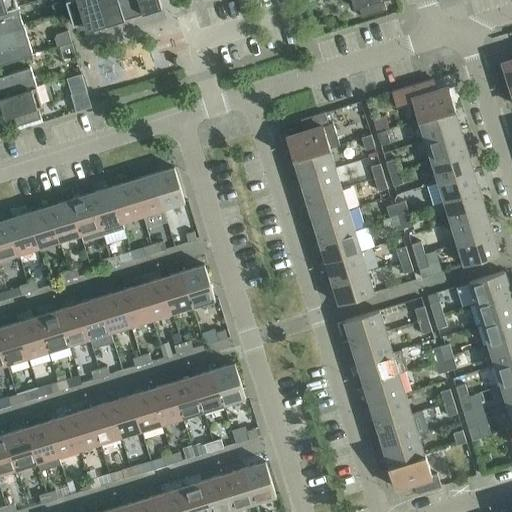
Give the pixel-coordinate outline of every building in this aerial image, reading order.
[(0,0),(0,10),(18,5),(16,0),(0,0)] [(106,23),(98,0),(66,0),(74,24),(84,21),(87,29),(106,23)] [(119,0),(98,0),(106,23),(124,17),(119,0)] [(139,0),(119,0),(124,17),(143,11),(139,0)] [(160,0),(139,0),(143,11),(162,5),(160,0)] [(352,0),(355,7),(359,6),(362,17),(387,9),(383,0),(352,0)] [(52,4),(55,14),(63,11),(60,2),(52,4)] [(0,10),(0,30),(24,24),(18,5),(0,10)] [(0,63),(23,56),(23,57),(33,54),(24,24),(0,30),(0,63)] [(55,38),(58,46),(72,41),(68,30),(57,33),(55,38)] [(77,56),(73,44),(63,47),(67,59),(77,56)] [(0,75),(0,96),(36,85),(30,66),(26,67),(23,57),(23,56),(0,63),(0,68),(2,74),(0,75)] [(78,108),(94,103),(84,70),(68,75),(78,108)] [(419,120),(419,119),(455,108),(455,109),(456,108),(449,86),(430,92),(427,80),(403,88),(407,101),(412,99),(419,120)] [(36,85),(0,96),(0,98),(5,116),(14,113),(17,124),(41,116),(38,106),(42,104),(36,85)] [(419,119),(419,120),(426,140),(461,128),(455,109),(455,108),(419,119)] [(293,159),(294,159),(294,158),(330,147),(330,148),(340,144),(333,123),(330,125),(326,112),(301,119),(305,131),(287,137),(293,159)] [(426,140),(432,160),(468,149),(461,128),(426,140)] [(377,132),(381,144),(391,141),(387,129),(377,132)] [(362,137),(366,149),(375,146),(372,134),(362,137)] [(294,158),(294,159),(300,178),(336,167),(330,148),(330,147),(294,158)] [(432,160),(438,181),(474,170),(468,149),(432,160)] [(386,161),(390,173),(400,170),(396,158),(386,161)] [(371,166),(375,178),(384,175),(380,163),(371,166)] [(175,166),(153,173),(164,208),(185,201),(175,166)] [(300,178),(307,199),(342,188),(336,167),(300,178)] [(400,170),(390,173),(394,185),(403,182),(400,170)] [(438,181),(445,201),(480,191),(474,170),(438,181)] [(153,173),(132,180),(143,214),(164,208),(153,173)] [(384,175),(375,178),(379,190),(388,187),(384,175)] [(132,180),(112,186),(122,220),(143,214),(132,180)] [(112,186),(91,192),(104,234),(124,227),(122,220),(112,186)] [(307,199),(313,220),(349,209),(342,188),(307,199)] [(445,201),(451,222),(487,211),(480,191),(445,201)] [(70,199),(81,233),(83,240),(104,234),(91,192),(70,199)] [(70,199),(49,205),(60,240),(81,233),(70,199)] [(406,200),(396,203),(400,215),(409,212),(406,200)] [(387,206),(391,218),(400,215),(396,203),(387,206)] [(49,205),(29,212),(39,246),(60,240),(49,205)] [(313,220),(320,240),(355,229),(349,209),(313,220)] [(451,222),(457,243),(493,232),(487,211),(451,222)] [(29,212),(8,218),(19,253),(39,246),(29,212)] [(409,212),(400,215),(404,228),(413,225),(409,212)] [(400,215),(391,218),(394,230),(404,228),(400,215)] [(8,218),(0,220),(0,258),(19,253),(8,218)] [(360,244),(373,243),(371,225),(358,227),(360,244)] [(320,240),(326,261),(362,250),(355,229),(320,240)] [(186,233),(189,242),(197,239),(194,231),(186,233)] [(493,232),(457,243),(464,264),(500,253),(493,232)] [(412,243),(416,256),(425,253),(421,241),(412,243)] [(160,242),(152,245),(155,252),(163,250),(160,242)] [(155,252),(152,245),(144,247),(146,255),(155,252)] [(397,248),(400,261),(410,258),(406,245),(397,248)] [(326,261),(332,282),(368,271),(362,250),(326,261)] [(425,253),(416,256),(419,268),(429,265),(425,253)] [(119,255),(111,257),(113,265),(121,263),(119,255)] [(113,265),(111,257),(102,260),(105,268),(113,265)] [(410,258),(400,261),(404,273),(414,270),(410,258)] [(205,263),(183,270),(194,305),(216,298),(205,263)] [(77,268),(69,270),(72,278),(79,276),(77,268)] [(72,278),(69,270),(61,273),(63,281),(72,278)] [(183,270),(162,277),(173,312),(194,305),(183,270)] [(469,281),(476,303),(511,292),(505,270),(469,281)] [(368,271),(332,282),(339,303),(375,292),(368,271)] [(162,277),(142,283),(153,318),(173,312),(162,277)] [(36,281),(28,283),(30,291),(39,288),(36,281)] [(30,291),(28,283),(20,286),(22,293),(30,291)] [(142,283),(121,290),(132,324),(153,318),(142,283)] [(121,290),(101,296),(111,331),(132,324),(121,290)] [(476,303),(482,323),(511,314),(511,293),(511,292),(476,303)] [(80,302),(90,337),(93,347),(114,340),(111,331),(101,296),(80,302)] [(430,303),(434,316),(444,313),(440,301),(430,303)] [(80,302),(59,309),(70,343),(90,337),(80,302)] [(415,308),(419,320),(428,317),(425,305),(415,308)] [(59,309),(38,315),(49,350),(70,343),(59,309)] [(344,320),(351,342),(387,330),(380,309),(344,320)] [(444,313),(434,316),(438,328),(448,325),(444,313)] [(511,314),(482,323),(489,344),(511,336),(511,314)] [(38,315),(17,322),(28,356),(49,350),(38,315)] [(428,317),(419,320),(423,333),(432,330),(428,317)] [(17,322),(0,327),(0,338),(7,363),(28,356),(17,322)] [(217,332),(219,340),(228,337),(225,329),(217,332)] [(351,342),(357,362),(393,351),(387,330),(351,342)] [(511,336),(489,344),(495,365),(511,359),(511,336)] [(191,340),(183,342),(185,351),(194,348),(191,340)] [(185,351),(183,342),(174,345),(177,353),(185,351)] [(450,343),(440,346),(444,358),(454,355),(450,343)] [(431,349),(435,361),(444,358),(440,346),(431,349)] [(357,362),(364,383),(399,372),(393,351),(357,362)] [(150,352),(141,355),(144,363),(152,361),(150,352)] [(144,363),(141,355),(133,357),(136,366),(144,363)] [(454,355),(444,358),(448,370),(457,367),(454,355)] [(444,358),(435,361),(439,373),(448,370),(444,358)] [(511,359),(495,365),(502,385),(511,382),(511,359)] [(235,362),(214,369),(224,404),(246,397),(235,362)] [(108,365),(100,368),(103,376),(110,374),(108,365)] [(103,376),(100,368),(91,370),(94,379),(103,376)] [(214,369),(193,375),(204,410),(224,404),(214,369)] [(364,383),(370,403),(406,392),(399,372),(364,383)] [(193,375),(172,382),(183,416),(204,410),(193,375)] [(66,378),(58,381),(61,389),(69,387),(66,378)] [(61,389),(58,381),(50,383),(53,392),(61,389)] [(172,382),(152,388),(162,423),(183,416),(172,382)] [(511,382),(502,385),(508,406),(511,404),(511,382)] [(456,386),(460,398),(469,395),(466,383),(456,386)] [(152,388),(131,395),(142,429),(162,423),(152,388)] [(441,391),(445,403),(454,400),(450,388),(441,391)] [(25,391),(17,393),(20,402),(28,399),(25,391)] [(370,403),(377,424),(412,413),(406,392),(370,403)] [(20,402),(17,393),(9,396),(11,404),(20,402)] [(131,395),(110,401),(121,436),(142,429),(131,395)] [(469,395),(460,398),(464,410),(473,408),(469,395)] [(454,400),(445,403),(448,415),(458,412),(454,400)] [(110,401),(90,407),(100,442),(121,436),(110,401)] [(90,407),(69,414),(79,448),(100,442),(90,407)] [(377,424),(383,445),(419,434),(412,413),(377,424)] [(69,414),(48,420),(59,455),(79,448),(69,414)] [(48,420),(27,427),(38,461),(59,455),(48,420)] [(469,427),(473,440),(482,437),(478,424),(469,427)] [(27,427),(7,433),(17,468),(38,461),(27,427)] [(255,427),(247,430),(250,438),(258,436),(255,427)] [(454,432),(457,444),(467,441),(463,429),(454,432)] [(7,433),(0,435),(0,472),(17,468),(7,433)] [(383,445),(389,464),(389,465),(425,454),(425,453),(419,434),(383,445)] [(221,438),(213,441),(216,449),(224,446),(221,438)] [(216,449),(213,441),(205,443),(207,452),(216,449)] [(180,451),(172,453),(175,462),(183,459),(180,451)] [(175,462),(172,453),(164,456),(166,464),(175,462)] [(389,465),(389,464),(388,465),(395,487),(414,481),(418,493),(442,485),(438,472),(432,474),(426,453),(425,453),(425,454),(389,465)] [(266,461),(244,467),(255,502),(276,495),(266,461)] [(139,464),(130,466),(133,475),(141,472),(139,464)] [(133,475),(130,466),(122,469),(125,477),(133,475)] [(244,467),(223,474),(234,508),(255,502),(244,467)] [(223,474),(203,480),(212,511),(221,511),(234,508),(223,474)] [(97,477),(89,479),(92,488),(100,485),(97,477)] [(92,488),(89,479),(81,482),(84,490),(92,488)] [(212,511),(203,480),(182,487),(189,511),(212,511)] [(189,511),(182,487),(161,493),(167,511),(189,511)] [(56,490),(47,492),(50,500),(58,498),(56,490)] [(50,500),(47,492),(39,495),(42,503),(50,500)] [(167,511),(161,493),(140,500),(144,511),(167,511)] [(144,511),(140,500),(120,506),(121,511),(144,511)] [(15,502),(6,505),(8,511),(13,511),(17,511),(15,502)]
